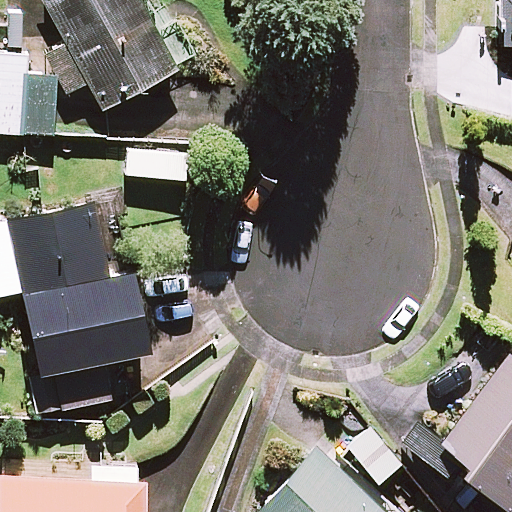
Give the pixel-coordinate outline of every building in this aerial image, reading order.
[(149,17),(139,0),(43,0),(64,38),(43,49),(65,89),(85,78),(100,104),(192,54),(167,7),(149,17)] [(0,52),(0,129),(52,129),(52,75),(25,74),(25,54),(0,52)] [(105,265),(91,197),(0,217),(0,290),(21,286),(47,408),(110,394),(100,351),(146,341),(128,260),(105,265)] [(511,352),(504,347),(470,392),(421,456),(444,474),(454,461),(511,505),(511,352)] [(398,458),(368,425),(346,445),(375,478),(398,458)] [(391,511),(315,440),(251,507),(256,511),(391,511)] [(140,511),(141,474),(0,472),(0,511),(140,511)]
